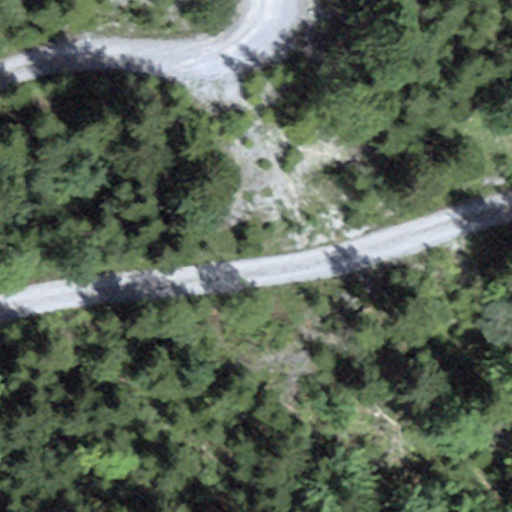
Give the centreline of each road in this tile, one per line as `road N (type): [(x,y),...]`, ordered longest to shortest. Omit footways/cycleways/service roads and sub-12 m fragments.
road 1 (track): [(511,207),(323,262),(0,309)]
road 2 (track): [(0,76),(55,61),(233,47),(253,33),(266,0)]
